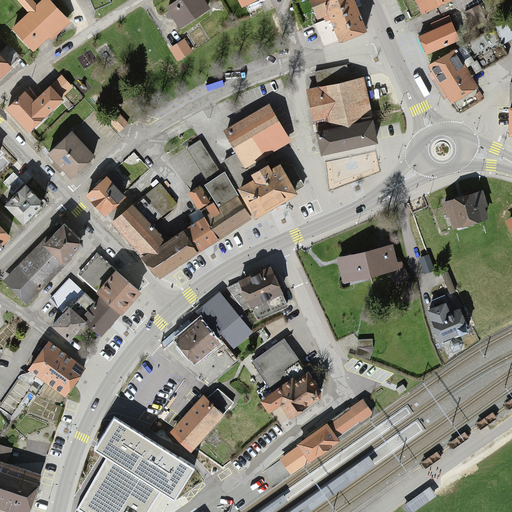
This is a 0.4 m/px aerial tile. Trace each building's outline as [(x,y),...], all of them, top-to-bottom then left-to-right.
[(26,11),(9,27),(34,52),(67,21),(46,0),(37,0),(34,3),(30,0),(15,0),(15,1),(26,11)] [(201,0),(173,0),(163,6),(178,28),(208,9),(201,0)] [(363,30),(351,0),(310,0),(317,15),(326,12),(338,40),(363,30)] [(413,0),(419,13),(449,0),(413,0)] [(480,6),(465,12),(471,26),(486,20),(480,6)] [(449,21),(416,35),(424,53),(457,39),(449,21)] [(184,40),(169,48),(177,61),(191,53),(184,40)] [(453,50),(427,65),(449,101),(474,86),(453,50)] [(0,54),(0,72),(9,64),(0,54)] [(27,87),(4,107),(29,136),(75,96),(59,76),(35,96),(27,87)] [(360,76),(307,89),(322,152),(376,139),(360,76)] [(49,152),(71,176),(127,126),(106,102),(86,119),(75,108),(60,121),(71,133),(49,152)] [(267,106),(222,131),(243,167),(288,143),(267,106)] [(207,213),(161,238),(140,257),(159,280),(251,218),(295,195),(280,163),(269,168),(264,162),(248,173),(252,179),(235,189),(225,173),(203,185),(214,202),(204,207),(207,213)] [(124,195),(105,175),(84,195),(103,215),(124,195)] [(26,182),(3,205),(23,224),(45,202),(26,182)] [(132,206),(130,204),(109,222),(140,257),(161,238),(152,228),(178,205),(158,183),(132,206)] [(481,192),(442,201),(448,227),(487,218),(481,192)] [(59,224),(2,281),(23,302),(79,245),(59,224)] [(389,246),(337,258),(343,287),(396,276),(389,246)] [(69,279),(50,299),(64,311),(69,305),(87,321),(101,335),(140,292),(97,254),(78,275),(100,295),(94,302),(69,279)] [(434,271),(429,256),(420,259),(425,274),(434,271)] [(268,267),(234,281),(245,307),(279,293),(268,267)] [(243,316),(219,287),(196,306),(201,312),(221,335),(241,318),(243,316)] [(443,346),(473,332),(458,300),(428,314),(443,346)] [(87,321),(69,305),(64,311),(52,327),(69,342),(87,321)] [(201,312),(174,335),(178,339),(199,364),(224,343),(226,340),(221,335),(201,312)] [(241,318),(221,335),(226,340),(233,348),(253,331),(241,318)] [(253,362),(272,391),(293,378),(295,381),(307,373),(284,338),(253,362)] [(199,364),(178,339),(167,350),(209,384),(238,361),(224,343),(199,364)] [(82,366),(44,342),(27,369),(64,394),(82,366)] [(371,358),(372,351),(359,348),(357,355),(371,358)] [(272,391),(259,399),(270,415),(283,407),(288,415),(321,395),(307,373),(295,381),(293,378),(272,391)] [(170,432),(191,451),(224,416),(222,414),(233,402),(218,389),(206,399),(203,396),(193,407),(170,432)] [(327,423),(338,438),(373,414),(363,399),(330,421),(327,423)] [(121,421),(114,417),(94,448),(102,453),(107,456),(76,505),(86,511),(150,511),(161,496),(174,504),(196,469),(169,452),(140,433),(121,421)] [(340,441),(338,438),(327,423),(297,445),(298,446),(280,459),(291,475),(340,441)] [(0,506),(13,509),(20,511),(27,511),(39,476),(5,465),(10,450),(0,446),(0,506)] [(308,511),(375,465),(369,456),(289,511),(308,511)] [(430,487),(402,506),(406,511),(413,511),(436,496),(433,492),(430,487)] [(260,511),(272,511),(288,501),(284,495),(260,511)]
